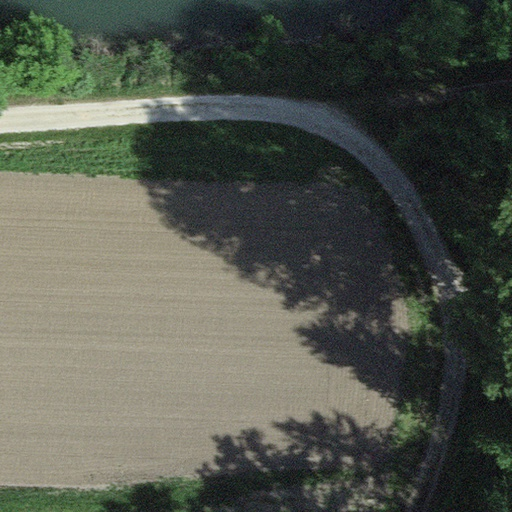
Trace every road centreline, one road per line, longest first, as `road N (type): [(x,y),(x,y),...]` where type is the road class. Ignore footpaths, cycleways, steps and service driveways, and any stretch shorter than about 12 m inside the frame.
road 1 (track): [(316,107),(0,115)]
road 2 (track): [(469,317),(374,139),(316,107)]
road 3 (track): [(469,317),(445,444),(419,511)]
